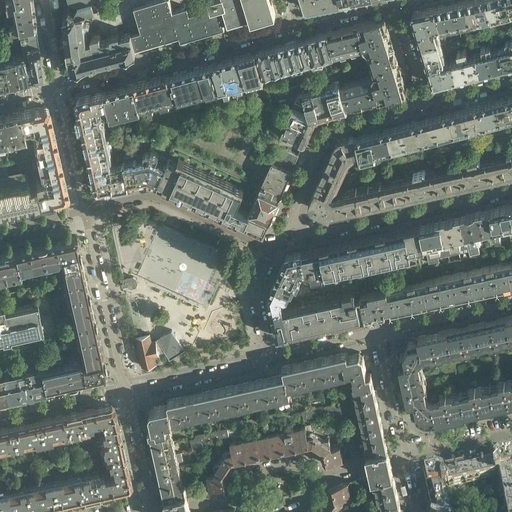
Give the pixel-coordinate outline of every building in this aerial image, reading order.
[(32,0),(18,0),(4,4),(1,4),(3,9),(8,7),(9,6),(11,5),(13,15),(34,10),(32,0)] [(99,8),(96,0),(89,0),(69,5),(70,7),(66,13),(67,16),(83,12),(99,8)] [(276,15),(271,0),(210,0),(208,1),(210,8),(189,14),(187,7),(172,12),(168,0),(156,0),(146,3),(147,8),(138,11),(140,20),(138,21),(141,32),(146,31),(150,45),(179,37),(180,41),(225,28),(223,23),(227,22),(228,24),(232,23),(233,25),(235,27),(276,15)] [(342,2),(341,0),(301,0),(304,6),(304,7),(307,9),(308,9),(339,3),(342,2)] [(471,23),(464,0),(454,3),(461,25),(471,23)] [(481,20),(474,0),(466,0),(464,0),(471,23),(481,20)] [(491,18),(485,0),(474,0),(481,20),(491,18)] [(501,15),(496,0),(485,0),(491,18),(501,15)] [(511,13),(511,11),(507,0),(496,0),(501,15),(511,13)] [(461,25),(454,3),(444,5),(451,27),(461,25)] [(451,27),(444,5),(434,7),(439,25),(441,29),(451,27)] [(439,25),(434,7),(422,10),(427,26),(430,25),(435,24),(435,26),(439,25)] [(35,24),(34,10),(13,15),(16,24),(13,23),(7,25),(8,31),(17,28),(35,24)] [(427,26),(422,10),(413,12),(411,15),(417,32),(431,28),(430,25),(427,26)] [(102,40),(100,34),(92,36),(93,40),(87,41),(83,12),(67,16),(65,16),(70,57),(73,68),(102,61),(102,60),(107,59),(108,59),(136,51),(131,32),(120,35),(119,33),(111,35),(112,37),(102,40)] [(389,36),(384,20),(384,18),(359,24),(364,44),(389,36)] [(39,53),(38,43),(36,29),(35,24),(17,28),(29,78),(42,75),(39,53)] [(365,47),(364,44),(359,24),(327,32),(333,55),(363,48),(365,47)] [(29,78),(17,28),(8,31),(7,31),(8,34),(9,40),(13,58),(18,81),(29,78)] [(438,38),(436,32),(435,29),(432,31),(431,28),(417,32),(420,43),(438,38)] [(333,55),(327,32),(316,35),(323,58),(333,55)] [(0,42),(9,40),(8,34),(0,35),(0,42)] [(323,58),(316,35),(306,37),(312,60),(323,58)] [(400,71),(396,58),(389,36),(364,44),(365,47),(363,48),(367,50),(374,74),(372,76),(373,76),(373,79),(400,71)] [(312,60),(306,37),(296,40),(302,63),(312,60)] [(511,64),(511,45),(510,37),(505,39),(507,46),(500,48),(505,66),(511,64)] [(441,49),(438,38),(420,43),(424,55),(441,49)] [(302,63),(296,40),(285,43),(292,66),(302,63)] [(505,66),(500,48),(492,49),(490,42),(486,44),(493,69),(505,66)] [(292,66),(285,43),(275,46),(281,69),(292,66)] [(493,69),(486,44),(481,45),(483,52),(476,54),(481,73),(493,69)] [(281,69),(275,46),(265,48),(272,71),(281,69)] [(272,71),(265,48),(256,51),(262,74),(272,71)] [(444,58),(443,57),(441,49),(424,55),(427,67),(442,63),(441,59),(444,58)] [(481,73),(476,54),(468,56),(466,49),(462,50),(469,76),(481,73)] [(469,76),(462,50),(457,51),(459,58),(452,60),(457,79),(469,76)] [(263,78),(262,74),(256,51),(239,55),(246,80),(247,83),(263,78)] [(246,80),(239,55),(230,58),(239,88),(243,87),(241,81),(246,80)] [(18,81),(13,58),(3,60),(8,83),(18,81)] [(239,88),(230,58),(221,60),(228,85),(233,83),(235,89),(239,88)] [(0,84),(8,83),(3,60),(0,60),(0,84)] [(228,85),(221,60),(217,61),(217,62),(213,63),(212,63),(219,86),(224,84),(226,91),(230,90),(228,85)] [(457,79),(452,60),(446,62),(447,64),(443,65),(440,66),(445,82),(457,79)] [(221,92),(219,86),(212,63),(200,66),(207,89),(207,91),(215,88),(217,94),(221,92)] [(445,82),(440,66),(443,65),(442,63),(427,67),(432,83),(435,85),(435,84),(445,82)] [(207,89),(200,66),(190,69),(197,91),(207,89)] [(197,91),(190,69),(180,71),(187,94),(197,91)] [(187,94),(180,71),(170,74),(177,95),(179,102),(184,101),(182,96),(187,94)] [(406,92),(400,71),(373,79),(379,99),(406,92)] [(177,95),(170,74),(158,77),(166,104),(170,103),(168,97),(177,95)] [(379,99),(373,79),(373,76),(372,76),(340,85),(347,107),(379,99)] [(166,104),(158,77),(146,80),(152,102),(160,100),(162,105),(166,104)] [(154,107),(152,102),(146,80),(133,84),(140,105),(148,103),(150,109),(154,107)] [(347,107),(340,85),(339,82),(334,84),(334,86),(328,87),(335,111),(347,107)] [(141,108),(140,105),(133,84),(124,86),(131,111),(141,108)] [(131,111),(124,86),(123,86),(123,87),(115,89),(114,89),(121,113),(131,111)] [(335,111),(328,87),(321,89),(320,87),(316,88),(323,114),(335,111)] [(323,114),(316,88),(309,90),(310,92),(304,94),(304,92),(298,93),(292,106),(312,115),(314,116),(323,114)] [(121,113),(114,89),(105,91),(110,112),(111,116),(121,113)] [(110,112),(105,91),(91,95),(96,118),(101,117),(101,118),(104,114),(110,112)] [(281,104),(284,96),(276,94),(274,103),(281,104)] [(96,118),(91,95),(78,98),(79,99),(77,101),(82,121),(96,118)] [(511,101),(510,96),(495,100),(500,119),(511,115),(511,101)] [(500,119),(495,100),(479,104),(484,123),(500,119)] [(484,123),(479,104),(464,108),(469,127),(484,123)] [(52,128),(48,107),(47,108),(45,106),(32,108),(38,131),(52,128)] [(315,117),(314,116),(312,115),(292,106),(290,111),(292,112),(289,119),(311,129),(316,118),(315,117)] [(38,131),(32,108),(19,111),(23,132),(28,131),(32,133),(38,131)] [(469,127),(464,108),(448,112),(453,131),(469,127)] [(24,136),(23,132),(19,111),(18,111),(8,114),(14,141),(19,140),(19,137),(24,136)] [(453,131),(448,112),(433,116),(437,135),(453,131)] [(14,141),(8,114),(0,115),(0,127),(3,141),(8,140),(9,142),(14,141)] [(437,135),(433,116),(417,120),(422,139),(437,135)] [(104,129),(101,118),(101,117),(96,118),(82,121),(84,133),(104,129)] [(306,140),(311,129),(289,119),(286,125),(284,124),(282,129),(306,140)] [(422,139),(417,120),(401,124),(406,143),(422,139)] [(406,143),(401,124),(386,128),(391,147),(406,143)] [(52,128),(38,131),(32,133),(34,144),(55,139),(52,128)] [(391,147),(386,128),(370,132),(375,151),(391,147)] [(106,140),(104,129),(84,133),(87,145),(106,140)] [(375,151),(370,132),(355,136),(359,153),(359,155),(375,151)] [(359,153),(355,136),(354,137),(352,136),(349,136),(349,138),(340,140),(337,143),(334,149),(333,150),(331,153),(332,154),(331,155),(347,162),(348,159),(355,154),(359,153)] [(57,151),(55,139),(34,144),(37,155),(57,151)] [(109,152),(106,140),(87,145),(89,156),(109,152)] [(236,204),(247,180),(174,147),(169,158),(168,158),(165,164),(157,183),(238,220),(244,207),(237,204),(236,204)] [(299,155),(298,155),(284,148),(276,151),(272,161),(292,170),(299,155)] [(148,180),(152,150),(145,152),(146,155),(135,158),(135,162),(140,181),(146,180),(148,180)] [(157,183),(165,164),(156,160),(159,154),(152,150),(148,180),(151,180),(157,183)] [(60,162),(57,151),(37,155),(40,167),(60,162)] [(511,151),(507,153),(508,157),(502,158),(506,174),(511,173),(511,151)] [(112,163),(109,152),(89,156),(92,168),(108,164),(112,163)] [(292,170),(272,161),(259,155),(256,162),(269,167),(263,181),(267,183),(266,187),(261,185),(253,203),(245,200),(253,182),(248,180),(237,204),(244,207),(270,219),(292,170)] [(342,174),(347,162),(331,155),(328,162),(327,161),(325,166),(342,174)] [(506,174),(502,158),(492,160),(493,167),(490,168),(491,170),(488,171),(490,178),(496,177),(497,178),(500,177),(501,176),(506,174)] [(490,178),(488,171),(491,170),(490,168),(493,167),(492,160),(482,163),(481,161),(479,159),(476,163),(474,162),(479,182),(483,181),(483,180),(490,178)] [(40,203),(35,181),(31,161),(0,167),(0,212),(26,206),(40,203)] [(479,182),(474,162),(473,164),(469,161),(468,164),(468,166),(458,168),(460,175),(462,174),(463,176),(465,176),(467,183),(474,182),(474,183),(479,182)] [(63,174),(60,162),(40,167),(41,175),(44,174),(45,178),(49,177),(63,174)] [(140,181),(135,162),(125,164),(129,183),(140,181)] [(129,183),(125,164),(116,166),(112,164),(112,163),(108,164),(113,187),(129,183)] [(113,187),(108,164),(92,168),(97,188),(99,190),(113,187)] [(336,185),(342,174),(325,166),(323,171),(324,171),(321,178),(336,185)] [(467,183),(465,176),(463,176),(462,174),(460,175),(458,168),(447,170),(451,187),(456,185),(458,186),(461,186),(461,184),(467,183)] [(451,187),(447,170),(437,173),(438,180),(436,180),(436,182),(434,183),(435,190),(444,188),(445,189),(448,188),(448,187),(451,187)] [(435,190),(434,183),(436,182),(436,180),(438,180),(437,173),(427,175),(426,173),(424,172),(422,175),(419,174),(424,194),(429,193),(428,192),(435,190)] [(68,195),(63,174),(49,177),(54,200),(66,197),(68,195)] [(424,194),(419,174),(418,176),(414,174),(413,176),(413,178),(403,180),(405,187),(408,187),(408,188),(410,188),(412,195),(419,194),(419,195),(424,194)] [(54,200),(49,177),(45,178),(35,181),(40,203),(54,200)] [(329,196),(332,188),(335,188),(336,185),(321,178),(319,183),(317,184),(316,187),(316,188),(311,200),(309,201),(311,207),(313,207),(324,212),(331,197),(329,196)] [(412,195),(410,188),(408,188),(408,187),(405,187),(403,180),(393,182),(397,199),(402,198),(403,198),(406,198),(406,197),(412,195)] [(397,199),(393,182),(381,185),(385,203),(390,202),(389,200),(397,199)] [(385,203),(381,185),(369,188),(373,204),(380,202),(380,204),(385,203)] [(373,204),(369,188),(357,190),(361,208),(365,207),(365,206),(373,204)] [(361,208),(357,190),(348,192),(345,196),(348,209),(356,208),(356,209),(361,208)] [(348,209),(345,196),(334,198),(331,197),(324,212),(329,214),(341,211),(342,212),(345,211),(346,210),(348,209)] [(511,229),(511,211),(510,204),(490,209),(496,234),(500,233),(499,228),(505,227),(504,224),(510,223),(511,230),(511,229)] [(263,232),(270,219),(244,207),(238,220),(263,232)] [(496,234),(490,209),(480,211),(484,228),(490,227),(491,235),(496,234)] [(482,248),(478,230),(484,228),(480,211),(470,213),(477,247),(479,255),(489,253),(488,247),(482,248)] [(477,247),(470,213),(460,216),(467,250),(477,247)] [(467,250),(460,216),(420,225),(426,252),(429,266),(439,263),(438,256),(467,250)] [(356,279),(372,276),(370,269),(398,263),(399,270),(420,265),(419,259),(425,257),(424,253),(426,252),(420,225),(302,250),(306,266),(307,271),(309,279),(312,290),(283,306),(289,334),(365,317),(361,298),(362,298),(362,296),(360,297),(359,290),(358,290),(356,279)] [(79,250),(76,236),(54,241),(58,259),(59,258),(58,257),(61,256),(61,254),(79,250)] [(58,259),(54,241),(53,241),(41,244),(45,265),(50,264),(49,261),(57,260),(58,259)] [(45,265),(41,244),(28,247),(27,247),(32,266),(40,264),(41,266),(45,265)] [(32,266),(27,247),(14,250),(18,271),(24,270),(23,267),(32,266)] [(19,273),(18,271),(14,250),(0,252),(0,254),(5,276),(19,273)] [(82,264),(79,250),(61,254),(61,256),(64,268),(82,264)] [(306,266),(302,250),(286,254),(282,264),(299,272),(300,268),(306,266)] [(511,284),(511,283),(507,262),(479,268),(484,291),(493,289),(492,288),(503,286),(503,287),(511,284)] [(85,277),(82,264),(83,264),(82,264),(64,268),(66,277),(63,277),(64,282),(85,277)] [(296,278),(299,272),(282,264),(277,274),(299,284),(300,280),(296,278)] [(484,291),(479,268),(451,275),(456,297),(465,295),(464,295),(475,292),(475,293),(484,291)] [(299,284),(277,274),(272,284),(289,292),(294,294),(299,284)] [(456,297),(451,275),(423,281),(428,304),(436,302),(436,301),(447,298),(447,299),(456,297)] [(89,291),(88,286),(87,286),(85,277),(64,282),(66,292),(67,296),(89,291)] [(137,283),(137,279),(133,277),(124,279),(121,279),(123,286),(127,284),(131,287),(135,286),(137,283)] [(428,304),(423,281),(394,287),(399,310),(408,308),(408,307),(419,305),(428,304)] [(281,298),(282,295),(285,297),(287,296),(289,292),(272,284),(268,294),(271,309),(283,306),(281,298)] [(399,310),(394,287),(361,294),(362,296),(362,298),(361,298),(365,317),(374,315),(390,311),(391,312),(399,310)] [(92,302),(92,299),(90,297),(90,296),(89,291),(67,296),(68,297),(70,296),(73,309),(92,305),(91,304),(92,302)] [(43,327),(38,308),(39,308),(38,302),(5,309),(4,304),(0,301),(0,348),(13,346),(10,335),(39,328),(40,329),(41,329),(42,329),(42,328),(43,328),(43,327)] [(95,319),(94,314),(93,314),(93,313),(94,311),(94,307),(92,306),(92,305),(73,309),(75,318),(73,319),(74,324),(95,319)] [(289,334),(283,306),(271,309),(277,334),(277,335),(280,336),(289,334)] [(510,337),(505,317),(491,320),(496,343),(502,341),(503,339),(510,337)] [(63,326),(61,318),(54,320),(56,328),(63,326)] [(98,333),(98,332),(99,330),(98,327),(96,325),(96,324),(95,319),(74,324),(63,326),(56,328),(57,332),(77,328),(79,337),(98,333)] [(496,343),(491,320),(476,323),(481,344),(487,342),(489,344),(496,343)] [(481,344),(476,323),(462,327),(467,349),(473,348),(474,345),(481,344)] [(467,349),(462,327),(447,330),(451,350),(458,349),(460,351),(467,349)] [(184,350),(172,330),(157,339),(158,340),(156,341),(156,340),(151,341),(150,334),(136,337),(138,346),(143,366),(156,363),(155,356),(159,355),(166,353),(170,360),(185,350),(185,349),(184,350)] [(451,350),(447,330),(432,333),(437,356),(444,354),(445,352),(451,350)] [(101,343),(101,339),(99,338),(98,333),(79,337),(77,338),(78,342),(80,342),(82,350),(101,346),(100,345),(101,343)] [(437,356),(432,333),(418,336),(422,357),(429,355),(431,357),(437,356)] [(422,357),(418,336),(416,337),(416,339),(408,341),(409,345),(404,353),(400,354),(402,362),(399,363),(399,365),(419,360),(421,357),(422,357)] [(104,360),(101,346),(82,350),(85,363),(85,364),(104,360)] [(366,372),(363,359),(363,358),(364,357),(364,356),(364,355),(363,355),(363,354),(362,355),(360,354),(360,353),(360,352),(359,352),(358,352),(357,353),(357,354),(356,354),(349,356),(348,356),(348,355),(348,354),(348,353),(347,353),(347,352),(346,351),(342,351),(342,353),(346,373),(352,372),(353,376),(351,377),(354,386),(373,382),(371,374),(371,373),(371,372),(370,372),(369,372),(369,373),(368,373),(367,373),(367,372),(366,372)] [(346,373),(342,353),(313,360),(317,379),(324,378),(324,380),(340,377),(339,374),(346,373)] [(85,379),(81,362),(80,361),(72,362),(72,360),(67,362),(71,382),(77,381),(79,382),(82,381),(83,379),(85,379)] [(107,374),(104,360),(85,364),(85,363),(82,363),(81,362),(85,379),(107,374)] [(317,379),(313,360),(289,365),(288,364),(283,365),(282,366),(283,370),(284,370),(285,373),(288,388),(311,383),(310,381),(317,379)] [(426,384),(424,373),(423,372),(421,373),(419,360),(399,365),(401,371),(400,373),(401,376),(402,377),(405,389),(404,391),(404,394),(406,395),(408,402),(427,398),(424,385),(426,385),(426,384)] [(71,382),(67,362),(62,363),(63,365),(55,366),(59,385),(60,385),(62,386),(65,385),(67,383),(71,382)] [(46,388),(41,367),(34,369),(34,366),(28,368),(29,370),(33,390),(37,390),(41,390),(44,388),(46,388)] [(59,385),(55,366),(47,368),(46,366),(41,367),(46,388),(59,385)] [(33,390),(29,370),(22,372),(21,369),(16,370),(16,373),(21,393),(25,392),(28,392),(32,391),(33,390)] [(21,393),(16,373),(9,374),(9,372),(3,373),(4,375),(8,396),(12,395),(16,395),(19,394),(21,393)] [(290,395),(288,388),(285,373),(279,374),(279,375),(226,387),(231,408),(290,395)] [(8,396),(4,375),(0,376),(0,397),(3,398),(7,396),(8,396)] [(373,382),(354,386),(352,387),(353,395),(355,395),(357,400),(376,395),(373,382)] [(510,404),(505,382),(498,383),(497,385),(491,387),(495,407),(510,404)] [(231,408),(226,387),(197,393),(202,415),(231,408)] [(495,407),(491,387),(484,388),(482,387),(476,388),(481,411),(495,407)] [(481,411),(476,388),(469,389),(468,392),(461,393),(466,414),(481,411)] [(202,415),(197,393),(168,399),(168,400),(169,403),(172,418),(173,421),(202,415)] [(466,414),(461,393),(455,395),(453,393),(446,395),(451,417),(466,414)] [(378,409),(376,395),(357,400),(354,400),(356,408),(358,408),(360,413),(378,409)] [(451,417),(446,395),(440,396),(439,398),(432,400),(436,418),(434,418),(434,421),(451,417)] [(436,418),(432,400),(430,400),(427,398),(408,402),(408,404),(411,404),(412,411),(413,412),(416,411),(424,416),(425,420),(434,418),(436,418)] [(169,403),(155,407),(153,406),(152,406),(151,406),(151,407),(152,408),(150,410),(149,410),(149,411),(149,412),(150,413),(151,414),(153,425),(153,426),(150,426),(150,427),(149,427),(150,431),(169,427),(167,419),(172,418),(169,403)] [(118,424),(115,407),(114,406),(111,404),(110,404),(93,408),(96,423),(98,428),(103,427),(118,424)] [(340,421),(340,417),(338,412),(337,407),(335,406),(333,408),(331,409),(329,409),(330,413),(333,427),(337,426),(336,421),(340,421)] [(330,413),(329,409),(326,410),(321,411),(320,407),(301,411),(303,419),(330,413)] [(96,423),(93,408),(79,411),(84,432),(89,431),(89,428),(93,427),(92,424),(96,423)] [(378,409),(360,413),(357,413),(359,422),(361,421),(362,426),(381,422),(378,409)] [(84,432),(79,411),(66,414),(71,435),(84,432)] [(287,416),(286,411),(267,415),(268,421),(287,416)] [(71,435),(66,414),(39,420),(44,441),(71,435)] [(261,422),(260,417),(241,421),(242,426),(261,422)] [(44,441),(39,420),(12,426),(17,447),(44,441)] [(381,422),(362,426),(360,427),(362,435),(364,434),(365,439),(384,435),(381,422)] [(122,438),(118,424),(103,427),(104,432),(101,433),(102,437),(100,438),(101,443),(122,438)] [(0,450),(17,447),(12,426),(0,428),(0,450)] [(172,440),(171,435),(173,435),(171,427),(169,427),(150,431),(153,445),(172,440)] [(229,436),(227,427),(219,429),(221,437),(229,436)] [(309,446),(306,433),(305,428),(300,429),(300,431),(293,433),(297,449),(309,446)] [(221,437),(219,429),(211,431),(213,439),(221,437)] [(213,439),(211,431),(204,433),(206,441),(213,439)] [(297,449),(293,433),(286,434),(286,432),(280,433),(284,452),(297,449)] [(331,449),(329,439),(323,440),(310,432),(306,433),(309,446),(312,446),(322,452),(322,451),(331,449)] [(206,441),(204,433),(196,434),(194,437),(202,441),(206,441)] [(284,452),(280,433),(275,434),(275,437),(268,438),(272,455),(284,452)] [(387,448),(384,435),(365,439),(366,444),(364,445),(366,453),(387,448)] [(205,456),(202,441),(194,437),(193,439),(194,444),(195,449),(196,452),(200,452),(201,457),(205,456)] [(125,453),(122,438),(101,443),(104,458),(125,453)] [(272,455),(268,438),(261,440),(261,438),(255,439),(260,457),(272,455)] [(260,457),(255,439),(250,440),(251,442),(243,444),(247,460),(260,457)] [(175,454),(174,449),(176,448),(174,440),(172,440),(153,445),(156,458),(175,454)] [(247,460),(243,444),(236,445),(236,443),(231,444),(232,450),(235,463),(247,460)] [(344,460),(343,454),(341,455),(339,447),(331,449),(322,451),(322,452),(324,461),(323,461),(323,462),(323,463),(324,463),(344,460)] [(390,461),(388,453),(387,448),(366,453),(369,466),(372,479),(393,474),(390,461)] [(235,463),(232,450),(228,451),(220,463),(214,465),(216,474),(225,472),(226,473),(232,464),(235,463)] [(360,458),(359,451),(351,452),(352,459),(360,458)] [(128,467),(125,453),(104,458),(105,462),(108,462),(109,466),(112,466),(113,471),(128,467)] [(178,467),(177,462),(179,461),(177,453),(175,454),(156,458),(159,471),(178,467)] [(511,470),(511,453),(511,454),(510,454),(509,455),(508,456),(502,457),(500,456),(498,458),(495,460),(492,459),(481,462),(486,480),(496,478),(497,476),(499,477),(498,473),(511,470)] [(486,480),(481,462),(455,467),(460,486),(486,480)] [(181,480),(180,475),(182,475),(180,466),(178,467),(159,471),(162,484),(181,480)] [(132,484),(128,467),(113,471),(114,476),(108,477),(112,492),(129,488),(130,488),(132,485),(132,484)] [(460,486),(455,467),(445,470),(442,472),(439,471),(437,470),(436,472),(426,474),(425,474),(424,473),(423,474),(423,475),(424,476),(424,477),(427,489),(445,485),(446,487),(446,486),(450,488),(460,486)] [(511,498),(511,470),(498,473),(499,477),(504,500),(511,498)] [(228,482),(226,473),(225,472),(216,474),(208,476),(210,484),(208,484),(209,490),(228,484),(229,484),(230,484),(230,483),(229,482),(228,482)] [(112,492),(108,477),(104,478),(104,475),(99,476),(99,473),(94,474),(98,495),(112,492)] [(98,495),(94,474),(80,477),(85,498),(98,495)] [(396,488),(393,474),(372,479),(374,487),(376,487),(377,492),(396,488)] [(85,498),(80,477),(53,483),(58,504),(85,498)] [(366,484),(364,477),(356,479),(358,487),(366,484)] [(186,493),(184,484),(182,485),(181,480),(162,484),(165,497),(186,493)] [(349,496),(348,488),(350,487),(349,482),(329,488),(329,489),(329,490),(330,490),(332,498),(333,499),(342,497),(349,496)] [(58,504),(53,483),(26,489),(31,510),(58,504)] [(202,492),(200,485),(192,488),(194,495),(202,492)] [(449,501),(447,492),(445,491),(446,489),(445,488),(446,487),(445,485),(427,489),(431,509),(439,508),(438,504),(449,501)] [(399,501),(396,488),(377,492),(375,492),(377,501),(379,500),(380,505),(399,501)] [(21,511),(31,510),(26,489),(0,494),(0,499),(2,511),(21,511)] [(190,511),(189,505),(187,498),(186,493),(165,497),(168,510),(168,511),(190,511)] [(336,509),(343,502),(342,497),(333,499),(332,498),(329,503),(330,503),(332,510),(336,509)] [(379,511),(397,511),(401,509),(399,501),(380,505),(380,506),(377,509),(379,511)] [(451,511),(449,501),(438,504),(439,508),(431,509),(432,511),(451,511)] [(331,511),(332,510),(330,503),(329,503),(309,507),(309,508),(306,511),(305,511),(331,511)]
